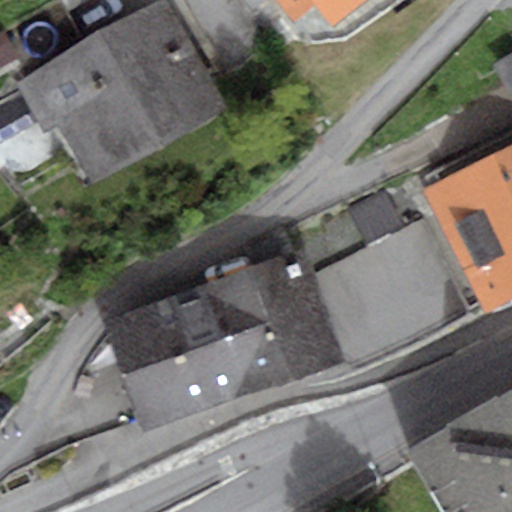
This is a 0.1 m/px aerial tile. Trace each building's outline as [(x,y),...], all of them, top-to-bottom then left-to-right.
[(30,77),(16,85),(21,92),(39,123),(45,133),(58,126),(93,184),(229,111),(166,0),(162,0),(84,45),(30,77)] [(368,0),(272,0),(292,24),(313,8),(331,30),(368,0)] [(19,58),(30,77),(84,45),(59,2),(5,34),(19,58)] [(0,68),(19,58),(5,34),(0,36),(0,68)] [(511,52),(490,65),(511,102),(511,52)] [(0,144),(0,145),(39,123),(21,92),(0,103),(0,144)] [(511,143),(420,191),(483,312),(511,297),(511,143)] [(302,248),(100,322),(141,435),(344,361),(302,248)] [(511,511),(511,391),(406,452),(439,511),(511,511)]
